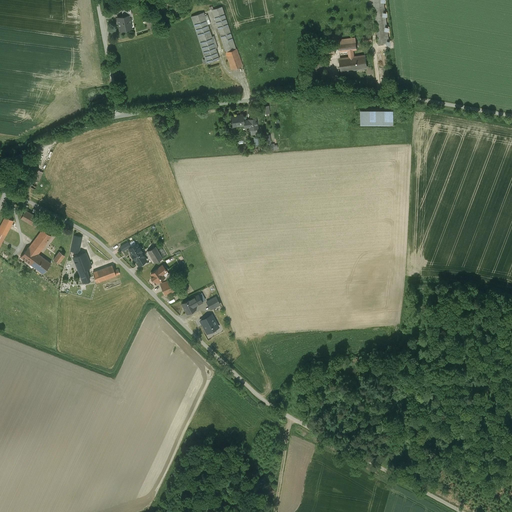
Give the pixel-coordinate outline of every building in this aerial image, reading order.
[(383,0),(373,0),(377,30),(378,37),(379,45),(389,44),(383,0)] [(236,49),(222,7),(212,10),(226,52),(225,52),(231,70),(242,66),(237,49),(236,49)] [(130,8),(122,9),(123,16),(129,15),(132,15),(130,8)] [(219,59),(203,12),(191,16),(207,63),(219,59)] [(123,16),(117,17),(120,31),(125,30),(125,28),(129,28),(129,29),(131,29),(131,28),(129,28),(128,20),(130,19),(129,15),(123,16)] [(356,41),(338,44),(339,52),(348,50),(349,57),(354,57),(353,50),(357,49),(356,41)] [(334,46),(318,48),(319,56),(335,54),(334,46)] [(354,57),(349,57),(351,70),(367,68),(365,55),(354,57)] [(349,57),(340,59),(341,71),(351,70),(349,57)] [(323,63),(309,62),(308,83),(321,83),(323,63)] [(393,110),(361,110),(361,121),(361,123),(361,125),(393,125),(393,121),(393,110)] [(243,115),(231,117),(233,127),(244,125),(244,126),(249,125),(250,130),(257,129),(255,118),(248,119),(248,120),(244,121),(243,115)] [(255,138),(256,145),(263,144),(262,137),(255,138)] [(29,158),(24,169),(28,171),(33,160),(29,158)] [(36,169),(32,178),(39,181),(43,172),(36,169)] [(42,220),(25,211),(21,218),(37,228),(42,220)] [(5,217),(0,226),(0,245),(13,221),(5,217)] [(42,229),(29,247),(28,247),(21,257),(30,264),(38,254),(51,236),(42,229)] [(81,238),(73,236),(71,247),(71,251),(74,252),(74,247),(79,248),(81,238)] [(121,245),(124,251),(133,245),(129,240),(121,245)] [(146,260),(136,244),(129,249),(138,265),(146,260)] [(162,258),(155,247),(148,251),(154,263),(162,258)] [(59,251),(53,259),(59,263),(65,255),(59,251)] [(85,253),(73,258),(83,283),(90,280),(85,269),(91,267),(85,253)] [(50,263),(38,254),(30,264),(43,274),(50,263)] [(112,265),(93,273),(96,282),(119,274),(118,270),(114,271),(112,265)] [(162,265),(158,269),(158,268),(151,274),(153,277),(151,278),(153,280),(153,281),(153,280),(154,280),(156,283),(164,277),(162,274),(167,271),(162,265)] [(170,277),(157,285),(164,295),(177,287),(170,277)] [(190,299),(182,303),(187,313),(195,309),(192,303),(196,301),(198,304),(202,302),(202,301),(198,295),(194,297),(190,299)] [(215,297),(207,302),(211,309),(219,304),(215,297)] [(211,314),(200,320),(207,333),(218,327),(216,324),(217,323),(215,320),(214,320),(211,314)]
